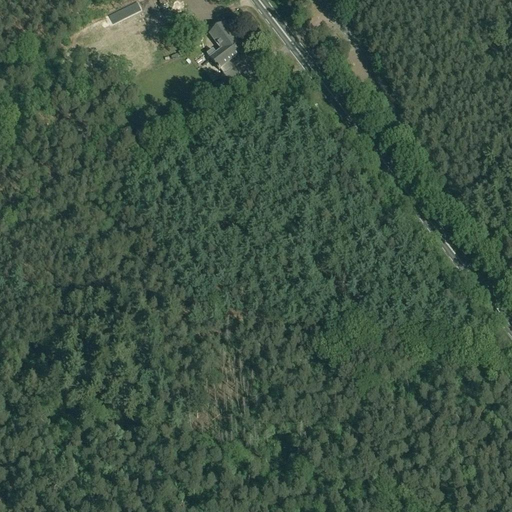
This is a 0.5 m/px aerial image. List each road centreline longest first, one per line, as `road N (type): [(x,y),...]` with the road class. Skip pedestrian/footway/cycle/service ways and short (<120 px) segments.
road 1 (primary): [(511,327),(258,0)]
road 2 (unclassified): [(511,281),(436,187),(352,38),(319,0)]
